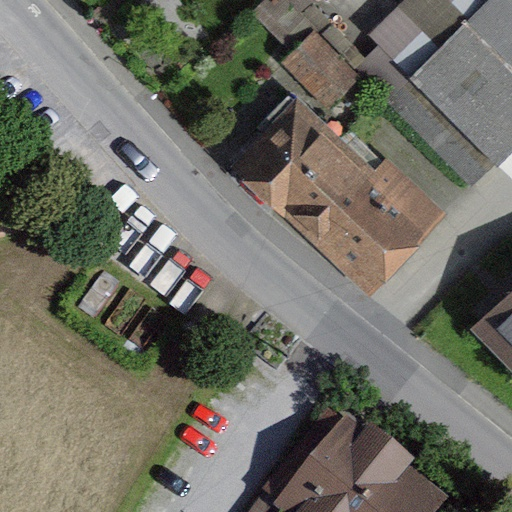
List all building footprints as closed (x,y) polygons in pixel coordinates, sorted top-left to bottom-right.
[(281,26),(308,0),(264,0),(260,4),(281,26)] [(510,175),(511,173),(511,0),(432,0),(382,52),(510,175)] [(288,48),(330,93),(372,54),(329,9),(288,48)] [(283,196),(334,142),(300,109),(302,107),(287,94),(260,122),(273,134),(246,162),(283,196)] [(378,280),(440,214),(399,176),(396,180),(378,163),(368,174),(334,142),(283,196),(303,215),(306,212),(378,280)] [(511,361),(511,283),(473,319),(511,361)] [(436,511),(442,504),(338,426),(272,511),(436,511)]
